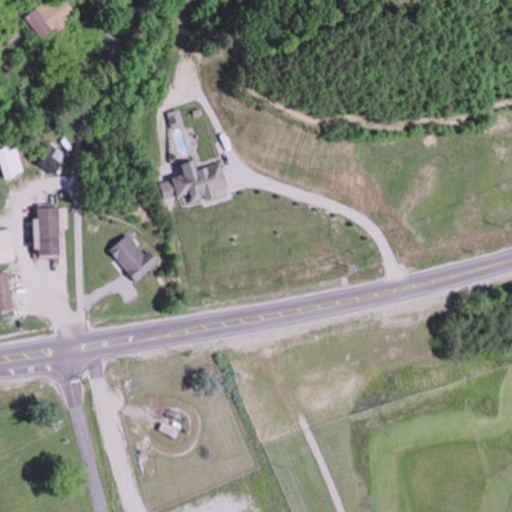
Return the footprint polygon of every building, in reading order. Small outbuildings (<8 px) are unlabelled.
[(40,40),(78,16),(69,3),(72,0),(49,0),(25,16),(40,40)] [(56,174),(67,154),(50,144),(38,163),(56,174)] [(35,259),(60,258),(60,229),(69,229),(69,206),(37,207),(37,219),(34,219),(35,259)] [(0,263),(15,262),(13,230),(0,231),(0,263)] [(162,265),(153,251),(146,256),(132,235),(111,249),(135,283),(162,265)] [(7,272),(0,273),(0,311),(13,310),(7,272)]
